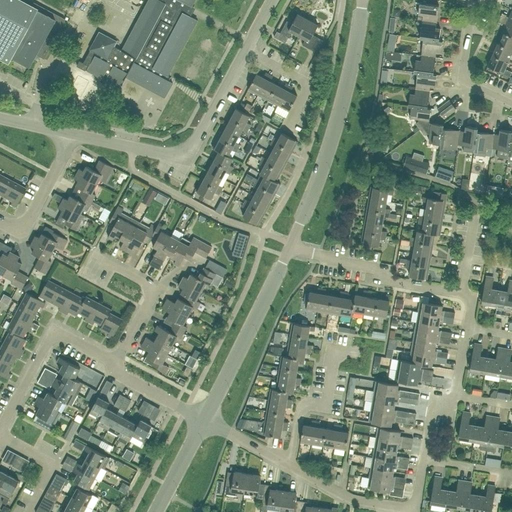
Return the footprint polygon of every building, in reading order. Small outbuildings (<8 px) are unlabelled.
[(64,19),(27,0),(0,0),(0,57),(5,61),(7,57),(27,68),(34,55),(42,59),(64,19)] [(147,0),(120,50),(113,47),(116,41),(99,32),(89,50),(90,50),(83,63),(79,61),(76,66),(85,71),(119,89),(125,77),(157,95),(167,75),(168,76),(197,21),(187,16),(191,9),(195,0),(147,0)] [(422,21),(436,23),(438,5),(419,3),(418,14),(423,15),(422,21)] [(511,23),(511,10),(509,18),(505,16),(506,15),(502,13),(499,18),(511,23)] [(298,36),(307,20),(297,14),(291,24),(287,21),(280,33),(277,31),(273,37),(285,43),(288,37),(289,38),(292,32),(298,36)] [(502,32),(511,36),(511,23),(499,18),(497,23),(501,25),(502,24),(505,25),(502,32)] [(317,25),(307,20),(298,36),(305,39),(302,45),(311,50),(318,38),(312,35),(317,25)] [(436,23),(422,21),(421,26),(419,38),(423,39),(423,38),(439,40),(440,29),(435,28),(436,23)] [(511,36),(502,32),(497,44),(511,50),(511,36)] [(421,55),(435,57),(436,52),(441,52),(442,40),(439,40),(423,38),(423,39),(422,50),(421,55)] [(492,55),(508,61),(511,54),(511,50),(497,44),(492,55)] [(433,74),(435,57),(421,55),(420,61),(415,60),(414,72),(417,72),(433,74)] [(508,61),(492,55),(487,66),(502,73),(501,74),(509,77),(511,72),(504,69),(508,61)] [(0,76),(18,83),(21,77),(0,69),(0,76)] [(415,89),(429,91),(430,85),(435,86),(436,74),(433,74),(417,72),(416,83),(416,84),(415,89)] [(258,95),(269,75),(265,73),(263,77),(256,74),(248,89),(258,95)] [(269,75),(258,95),(268,100),(276,85),(270,81),(272,77),(269,75)] [(394,85),(395,77),(384,76),(383,84),(394,85)] [(276,85),(268,100),(278,106),(275,112),(289,86),(285,84),(283,88),(276,85)] [(292,87),(289,86),(275,112),(285,117),(297,96),(290,92),(292,87)] [(427,108),(429,91),(415,89),(414,95),(409,94),(408,106),(411,106),(427,108)] [(440,114),(452,105),(449,101),(437,109),(440,114)] [(452,105),(440,114),(443,118),(455,109),(452,105)] [(415,123),(420,129),(429,122),(428,122),(430,108),(427,108),(411,106),(410,117),(418,119),(418,121),(415,123)] [(228,117),(248,128),(250,125),(246,122),(249,116),(234,107),(228,117)] [(228,117),(223,127),(238,136),(242,130),(246,132),(248,128),(228,117)] [(429,142),(440,144),(442,128),(443,125),(429,123),(429,122),(420,129),(425,135),(427,133),(430,134),(429,142)] [(238,136),(223,127),(217,137),(237,148),(239,145),(235,142),(238,136)] [(459,131),(457,144),(463,145),(474,147),(476,132),(477,132),(477,128),(465,127),(465,131),(459,131)] [(457,144),(459,131),(442,128),(440,144),(439,147),(451,149),(452,144),(457,144)] [(493,134),(492,148),(497,149),(508,150),(509,150),(511,135),(511,132),(500,130),(499,135),(493,134)] [(493,134),(477,132),(476,132),(474,147),(473,155),(485,156),(486,147),(492,148),(493,134)] [(271,141),(292,152),(297,141),(281,133),(278,139),(273,137),(271,141)] [(235,152),(237,148),(217,137),(212,148),(216,150),(228,156),(231,150),(235,152)] [(286,162),(292,152),(271,141),(269,144),(274,147),(270,153),(286,162)] [(258,146),(255,152),(264,156),(267,150),(258,146)] [(216,150),(211,160),(231,171),(233,167),(229,165),(232,158),(228,156),(216,150)] [(261,161),(281,172),(286,162),(270,153),(267,159),(263,157),(261,161)] [(406,156),(403,167),(425,174),(429,163),(422,161),(412,158),(406,156)] [(231,171),(211,160),(206,170),(221,178),(225,172),(229,174),(231,171)] [(76,173),(97,184),(99,180),(105,183),(113,168),(99,161),(94,171),(86,166),(83,171),(79,168),(76,173)] [(275,182),(276,182),(281,172),(261,161),(259,165),(263,167),(259,174),(264,176),(275,182)] [(440,167),(438,178),(453,181),(456,171),(440,167)] [(206,170),(200,180),(220,191),(222,187),(218,185),(221,178),(206,170)] [(92,193),(97,184),(76,173),(74,178),(78,180),(75,186),(77,186),(74,191),(92,201),(95,195),(92,193)] [(256,180),(246,174),(244,178),(254,183),(256,180)] [(12,181),(0,175),(0,195),(3,197),(12,181)] [(254,183),(274,194),(280,184),(276,182),(275,182),(264,176),(261,182),(256,180),(254,183)] [(220,191),(200,180),(195,190),(210,199),(214,192),(218,195),(220,191)] [(12,181),(3,197),(11,201),(9,204),(14,207),(24,188),(12,181)] [(406,184),(394,182),(394,186),(397,186),(397,190),(405,191),(406,184)] [(253,196),(269,204),(274,194),(254,183),(252,187),(257,190),(253,196)] [(370,187),(368,198),(386,201),(387,194),(392,195),(393,191),(370,187)] [(156,192),(149,188),(144,197),(151,201),(156,192)] [(487,189),(486,195),(501,198),(503,191),(487,189)] [(63,198),(61,202),(81,214),(84,209),(87,211),(92,201),(74,191),(71,196),(70,196),(68,200),(63,198)] [(427,202),(426,209),(443,212),(447,194),(431,191),(430,198),(423,197),(422,201),(427,202)] [(264,214),(269,204),(253,196),(250,202),(245,200),(243,203),(264,214)] [(368,198),(366,209),(389,213),(390,209),(385,208),(386,201),(368,198)] [(81,214),(61,202),(58,207),(62,210),(60,215),(68,219),(65,224),(76,230),(79,224),(84,215),(81,214)] [(258,225),(264,214),(243,203),(241,207),(246,209),(242,216),(258,225)] [(115,236),(120,238),(130,218),(121,213),(123,209),(117,206),(109,222),(115,225),(108,237),(113,240),(115,236)] [(366,209),(364,221),(382,224),(383,216),(388,217),(389,213),(366,209)] [(419,219),(441,223),(443,212),(426,209),(424,216),(419,215),(419,219)] [(140,223),(130,218),(120,238),(124,240),(120,248),(129,253),(131,249),(127,247),(140,223)] [(439,235),(441,223),(419,219),(418,223),(423,224),(422,231),(434,234),(439,235)] [(364,221),(362,232),(385,236),(386,232),(381,231),(382,224),(364,221)] [(127,247),(131,249),(133,246),(138,248),(143,240),(148,242),(152,235),(156,227),(150,224),(149,228),(140,223),(127,247)] [(156,227),(152,235),(157,238),(152,247),(157,249),(155,253),(160,255),(170,236),(162,231),(164,228),(158,224),(156,227)] [(432,245),(434,234),(422,231),(417,230),(416,238),(410,237),(410,241),(432,245)] [(238,231),(232,253),(242,257),(249,234),(238,231)] [(33,241),(53,251),(55,246),(62,250),(68,240),(52,232),(50,238),(41,233),(39,238),(35,236),(33,241)] [(385,236),(362,232),(360,243),(378,246),(379,239),(384,240),(385,236)] [(171,257),(180,241),(170,236),(160,255),(155,253),(149,264),(159,270),(167,255),(171,257)] [(182,237),(180,241),(171,257),(175,259),(173,264),(178,266),(184,254),(190,257),(193,251),(205,258),(211,247),(193,237),(191,241),(182,237)] [(53,251),(33,241),(30,246),(34,247),(31,252),(40,256),(34,267),(45,273),(51,262),(48,260),(53,251)] [(430,256),(432,245),(410,241),(409,245),(414,246),(413,253),(430,256)] [(0,279),(15,253),(10,251),(7,255),(3,253),(2,253),(0,252),(0,279)] [(15,253),(0,279),(1,280),(4,274),(12,279),(11,282),(18,286),(22,288),(27,277),(18,271),(22,263),(17,261),(19,256),(15,253)] [(406,263),(428,267),(430,256),(413,253),(412,260),(407,259),(406,263)] [(205,267),(216,273),(220,265),(209,260),(205,267)] [(428,267),(406,263),(405,268),(410,269),(409,276),(426,279),(428,267)] [(220,265),(216,273),(223,277),(227,269),(220,265)] [(183,276),(181,280),(201,291),(206,282),(210,284),(215,273),(204,267),(198,278),(189,273),(187,277),(183,276)] [(496,305),(499,290),(491,289),(493,277),(486,276),(482,302),(496,305)] [(44,298),(51,302),(60,286),(48,280),(38,299),(42,301),(44,298)] [(196,300),(201,291),(181,280),(178,285),(182,287),(179,292),(180,293),(178,298),(185,301),(185,302),(193,306),(193,307),(196,308),(200,302),(196,300)] [(511,307),(511,304),(511,280),(509,280),(507,292),(499,290),(496,305),(497,305),(496,310),(497,311),(498,313),(500,314),(505,315),(507,315),(509,313),(510,313),(511,307)] [(62,311),(72,293),(60,286),(51,302),(60,307),(59,309),(62,311)] [(317,311),(321,288),(317,288),(316,293),(309,291),(306,309),(317,311)] [(321,288),(317,311),(329,313),(332,295),(325,294),(326,289),(321,288)] [(352,312),(363,314),(367,292),(363,291),(362,296),(355,294),(354,299),(354,300),(352,312)] [(329,313),(340,315),(344,292),(340,292),(339,297),(332,295),(329,313)] [(344,292),(340,315),(351,317),(352,312),(354,300),(354,299),(347,298),(348,293),(344,292)] [(367,292),(363,314),(374,316),(378,299),(370,297),(371,292),(367,292)] [(42,301),(38,299),(26,293),(20,305),(36,313),(40,306),(43,307),(45,303),(42,301)] [(84,299),(72,293),(62,311),(67,314),(68,311),(76,315),(78,312),(77,312),(84,299)] [(378,299),(374,316),(386,318),(390,296),(386,295),(385,300),(378,299)] [(84,320),(88,322),(98,303),(86,296),(84,299),(77,312),(78,312),(86,316),(84,320)] [(188,316),(193,307),(193,306),(185,302),(185,301),(178,298),(177,297),(174,302),(166,298),(161,308),(165,310),(168,305),(188,316)] [(398,300),(398,308),(405,308),(406,300),(398,300)] [(418,312),(453,318),(454,312),(441,310),(442,306),(423,302),(423,303),(419,302),(418,312)] [(111,309),(98,303),(88,322),(92,324),(94,321),(102,325),(109,312),(111,309)] [(36,313),(20,305),(13,317),(32,327),(37,330),(39,325),(32,321),(36,313)] [(172,326),(183,332),(186,326),(183,325),(188,316),(168,305),(165,310),(169,312),(166,316),(175,321),(172,326)] [(122,319),(109,312),(102,325),(100,328),(109,332),(107,335),(111,338),(122,319)] [(418,312),(416,322),(438,326),(439,321),(452,324),(453,318),(418,312)] [(30,331),(32,327),(13,317),(7,330),(10,331),(25,339),(26,339),(23,337),(27,330),(30,331)] [(416,322),(414,332),(450,338),(451,332),(437,330),(438,326),(416,322)] [(292,323),(290,334),(308,337),(309,330),(314,331),(315,327),(292,323)] [(156,336),(172,345),(177,336),(180,338),(183,332),(172,326),(169,331),(157,325),(154,330),(158,332),(156,336)] [(10,331),(3,344),(22,354),(24,349),(21,348),(25,339),(10,331)] [(414,332),(413,342),(435,346),(435,341),(449,344),(450,338),(414,332)] [(308,337),(290,334),(288,345),(311,349),(311,345),(306,344),(308,337)] [(167,354),(172,345),(156,336),(153,340),(145,337),(140,346),(144,349),(147,344),(167,354)] [(413,342),(411,352),(446,358),(447,352),(434,350),(435,346),(413,342)] [(3,344),(0,349),(0,357),(12,364),(17,356),(19,358),(22,354),(3,344)] [(147,344),(144,349),(148,350),(145,355),(154,360),(151,365),(162,371),(165,366),(162,363),(167,354),(147,344)] [(470,370),(485,373),(487,358),(479,356),(481,345),(474,344),(470,370)] [(311,349),(288,345),(286,356),(286,357),(304,360),(305,352),(310,353),(311,349)] [(485,373),(500,375),(504,349),(497,347),(495,359),(487,358),(485,373)] [(500,375),(511,377),(511,362),(508,361),(510,350),(504,349),(500,375)] [(446,358),(411,352),(409,362),(420,364),(431,366),(432,361),(445,364),(446,358)] [(281,355),(279,367),(297,370),(298,363),(303,364),(304,360),(286,357),(286,356),(281,355)] [(12,364),(0,357),(0,373),(9,378),(11,374),(8,372),(12,364)] [(59,371),(65,374),(74,379),(74,378),(80,368),(59,357),(57,361),(63,364),(59,371)] [(396,370),(432,376),(433,371),(420,368),(420,364),(409,362),(398,360),(396,370)] [(194,365),(188,362),(184,370),(189,373),(194,365)] [(279,367),(277,378),(300,382),(300,378),(295,377),(297,370),(279,367)] [(431,382),(432,376),(396,370),(395,380),(417,384),(418,380),(431,382)] [(56,377),(53,381),(74,392),(80,381),(74,378),(74,379),(65,374),(61,380),(56,377)] [(277,378),(275,389),(288,392),(293,393),(294,385),(299,386),(300,382),(277,378)] [(112,383),(107,380),(101,391),(106,394),(112,383)] [(68,403),(74,392),(53,381),(52,385),(57,388),(53,395),(63,400),(62,400),(68,403)] [(409,397),(418,399),(419,393),(397,389),(398,385),(375,381),(374,391),(409,397)] [(270,388),(268,400),(291,404),(292,399),(287,399),(288,392),(275,389),(270,388)] [(374,391),(372,401),(394,405),(395,401),(417,405),(418,399),(409,397),(374,391)] [(37,400),(57,411),(62,400),(63,400),(53,395),(48,392),(44,399),(39,396),(37,400)] [(114,405),(119,408),(125,397),(120,394),(114,405)] [(98,396),(90,411),(100,417),(101,417),(106,408),(109,402),(98,396)] [(131,399),(125,397),(119,408),(125,411),(131,399)] [(61,413),(57,411),(37,400),(35,403),(40,406),(36,414),(39,415),(35,422),(51,430),(55,423),(61,413)] [(138,411),(143,414),(149,403),(144,400),(138,411)] [(268,400),(266,411),(284,414),(285,407),(290,408),(291,404),(268,400)] [(372,401),(370,411),(415,419),(416,413),(393,409),(394,405),(372,401)] [(160,409),(149,403),(143,414),(154,420),(160,409)] [(100,417),(97,422),(108,428),(116,413),(106,408),(101,417),(100,417)] [(284,414),(266,411),(264,422),(287,426),(288,422),(283,421),(284,414)] [(414,425),(415,419),(370,411),(368,421),(391,425),(391,421),(414,425)] [(473,440),(476,425),(467,424),(469,412),(463,411),(458,438),(473,440)] [(127,419),(116,413),(108,428),(119,434),(127,419)] [(479,449),(487,450),(493,416),(486,415),(484,426),(476,425),(473,440),(480,442),(479,449)] [(493,416),(487,450),(495,451),(496,444),(503,445),(506,430),(497,429),(499,417),(493,416)] [(137,425),(127,419),(119,434),(130,440),(133,434),(132,434),(138,425),(137,425)] [(133,434),(143,440),(151,425),(140,419),(137,425),(138,425),(132,434),(133,434)] [(74,427),(73,420),(65,420),(66,428),(74,427)] [(311,444),(315,421),(311,421),(310,426),(303,424),(300,442),(311,444)] [(315,421),(311,444),(323,446),(326,428),(319,427),(319,422),(315,421)] [(287,426),(264,422),(262,434),(280,437),(281,429),(286,430),(287,426)] [(326,428),(323,446),(334,448),(338,425),(334,425),(333,430),(326,428)] [(338,425),(334,448),(345,450),(348,432),(341,431),(342,426),(338,425)] [(376,437),(412,444),(413,438),(399,436),(400,431),(378,427),(376,437)] [(511,431),(506,430),(503,445),(511,446),(511,431)] [(412,444),(376,437),(374,447),(396,451),(397,447),(411,449),(412,444)] [(86,458),(104,468),(110,458),(86,445),(84,449),(89,452),(86,458)] [(372,457),(408,464),(409,458),(396,455),(396,451),(374,447),(367,446),(365,456),(372,457)] [(12,466),(18,455),(8,449),(2,460),(12,466)] [(18,455),(12,466),(23,472),(29,461),(18,455)] [(372,457),(371,467),(393,471),(393,467),(407,469),(408,464),(372,457)] [(104,468),(86,458),(82,465),(77,463),(75,466),(95,477),(100,467),(104,469),(104,468)] [(95,477),(75,466),(73,470),(78,473),(74,480),(89,488),(95,477)] [(371,467),(369,477),(405,484),(406,478),(392,476),(393,471),(371,467)] [(244,492),(247,473),(234,472),(233,479),(227,478),(224,493),(231,494),(232,490),(244,492)] [(256,498),(262,499),(265,484),(259,483),(260,475),(247,473),(244,492),(257,494),(256,498)] [(8,474),(0,489),(0,494),(4,497),(2,502),(6,504),(19,480),(8,474)] [(445,504),(448,490),(440,488),(442,477),(435,476),(431,502),(445,504)] [(405,484),(369,477),(367,487),(370,488),(389,492),(390,487),(404,489),(405,484)] [(445,504),(461,507),(465,480),(459,479),(457,491),(448,490),(445,504)] [(50,485),(61,491),(64,486),(53,480),(50,485)] [(223,481),(217,480),(215,492),(221,493),(223,481)] [(472,481),(465,480),(461,507),(466,508),(465,511),(474,511),(478,494),(470,493),(472,481)] [(280,509),(283,490),(270,488),(271,485),(265,484),(262,499),(263,499),(261,510),(266,511),(267,507),(280,509)] [(486,496),(478,494),(474,511),(483,511),(484,510),(491,511),(495,485),(488,484),(486,496)] [(61,491),(50,485),(47,491),(58,497),(61,491)] [(72,497),(87,505),(92,495),(78,487),(72,497)] [(298,511),(301,501),(295,500),(296,492),(283,490),(280,509),(279,511),(298,511)] [(73,511),(82,511),(87,505),(72,497),(66,508),(73,511)] [(38,506),(48,511),(50,511),(53,507),(41,501),(38,506)] [(318,511),(319,507),(307,505),(307,502),(301,501),(298,511),(318,511)]
